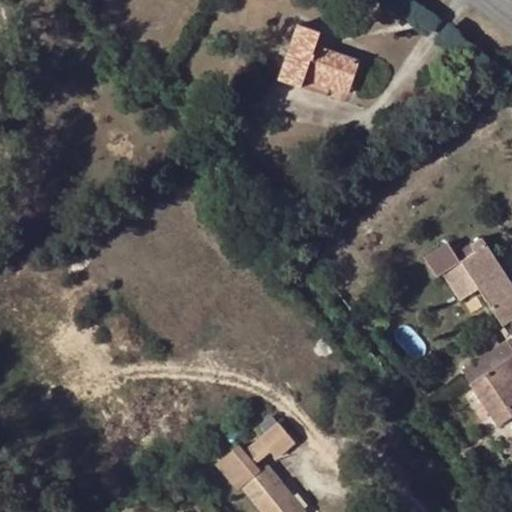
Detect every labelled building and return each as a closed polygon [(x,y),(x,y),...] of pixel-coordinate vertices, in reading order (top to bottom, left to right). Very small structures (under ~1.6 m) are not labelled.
[(303,88),(306,78),(308,73),(354,89),(364,61),(318,46),(323,31),(301,24),(281,81),(303,88)] [(308,73),(306,78),(351,95),(354,89),(308,73)] [(348,235),(335,221),(293,257),(303,271),(329,249),(330,250),(348,235)] [(465,263),(446,275),(463,302),(483,289),(507,327),(511,323),(511,278),(487,239),(459,256),(465,263)] [(511,345),(508,340),(461,373),(471,386),(473,384),(502,425),(511,417),(511,345)] [(256,428),(247,417),(227,434),(236,444),(256,428)] [(281,422),(253,445),(264,458),(273,451),(279,459),(298,443),(281,422)] [(256,463),(246,451),(241,445),(219,463),(241,489),(244,487),(265,511),(308,511),(309,511),(307,510),(296,496),(271,465),(263,471),(256,463)] [(253,445),(246,451),(256,463),(264,458),(253,445)] [(296,496),(307,510),(312,506),(300,493),(296,496)]
